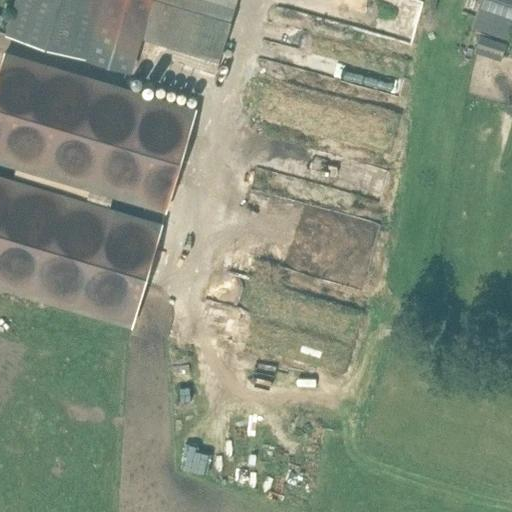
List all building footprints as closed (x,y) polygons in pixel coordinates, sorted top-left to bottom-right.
[(15,0),(6,32),(6,34),(87,58),(98,61),(118,67),(123,50),(137,0),(15,0)] [(153,0),(142,38),(220,61),(238,0),(153,0)] [(511,2),(505,0),(481,0),(473,24),(508,36),(511,26),(511,2)] [(481,34),(478,43),(504,52),(507,43),(481,34)] [(197,106),(93,75),(6,49),(0,67),(0,161),(166,211),(197,106)] [(0,172),(0,286),(132,326),(163,221),(0,172)]
